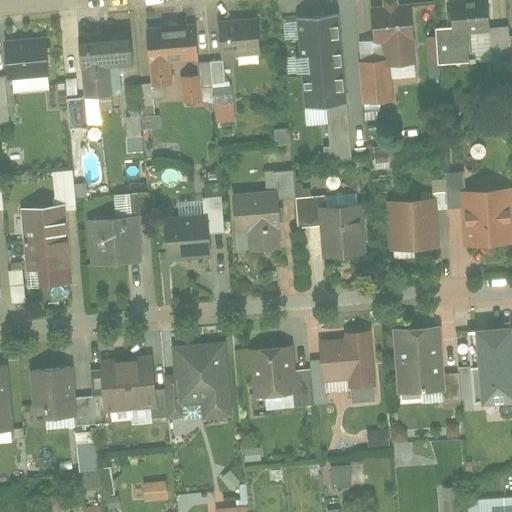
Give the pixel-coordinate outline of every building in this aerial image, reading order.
[(400,0),(385,2),(385,8),(374,9),(378,50),(387,49),(389,70),(420,67),(415,5),(401,6),(400,0)] [(495,36),(492,0),(465,0),(452,1),(455,40),(495,36)] [(341,11),(291,15),(295,57),(344,53),(341,11)] [(263,18),(220,22),(224,63),(267,59),(263,18)] [(200,31),(148,36),(154,94),(178,92),(176,67),(203,65),(200,31)] [(111,69),(137,67),(134,35),(82,40),(85,72),(111,69)] [(54,80),(50,41),(6,45),(9,84),(54,80)] [(88,102),(114,100),(111,69),(85,72),(88,102)] [(186,102),(204,101),(202,74),(184,75),(186,102)] [(217,104),(218,123),(237,121),(235,103),(217,104)] [(161,127),(160,115),(128,118),(130,152),(144,150),(143,129),(161,127)] [(57,207),(78,205),(75,170),(55,171),(57,207)] [(511,252),(511,188),(465,192),(469,255),(511,252)] [(285,258),(281,195),(237,198),(240,240),(253,239),(254,260),(285,258)] [(320,196),(299,197),(300,227),(322,226),(320,196)] [(437,199),(392,202),(396,258),(441,255),(437,199)] [(27,252),(72,249),(68,207),(23,211),(27,252)] [(369,265),(365,207),(322,210),(325,268),(369,265)] [(145,267),(140,218),(92,222),(96,272),(145,267)] [(215,261),(212,219),(168,223),(172,265),(215,261)] [(30,294),(75,290),(72,249),(27,252),(30,294)] [(25,268),(12,269),(14,302),(27,301),(25,268)] [(449,393),(445,328),(394,331),(398,397),(449,393)] [(511,381),(511,359),(510,329),(470,332),(474,384),(511,381)] [(351,393),(379,391),(375,332),(347,334),(347,342),(323,343),(326,385),(351,383),(351,393)] [(294,341),(251,346),(255,395),(299,391),(294,341)] [(183,409),(205,407),(207,422),(236,420),(229,344),(177,349),(183,409)] [(162,413),(157,358),(130,361),(135,415),(162,413)] [(135,415),(130,361),(104,363),(108,418),(135,415)] [(0,435),(17,434),(11,365),(0,365),(0,435)] [(80,420),(75,368),(37,371),(41,423),(80,420)] [(369,431),(370,446),(390,444),(389,429),(369,431)] [(83,489),(101,488),(98,431),(81,432),(83,489)] [(430,446),(408,447),(409,463),(431,462),(430,446)] [(353,463),(333,464),(334,487),(354,486),(353,463)] [(114,468),(104,469),(105,495),(115,495),(114,468)] [(169,481),(146,483),(147,501),(170,499),(169,481)]
